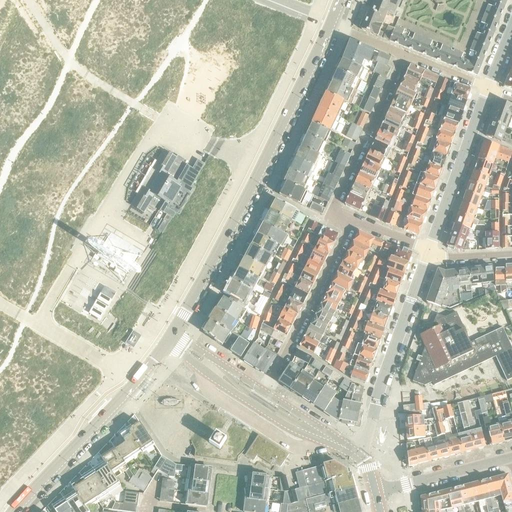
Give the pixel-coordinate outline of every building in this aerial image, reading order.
[(374,0),(372,7),(387,13),(393,15),(399,0),(374,0)] [(499,20),(504,6),(494,2),(492,7),(487,5),(484,14),(499,20)] [(379,30),(387,13),(372,7),(376,9),(374,13),(369,10),(364,21),(362,21),(359,27),(361,29),(361,30),(380,38),(383,32),(379,30)] [(485,24),(483,30),(493,34),(499,20),(484,14),(481,22),(485,24)] [(383,38),(389,41),(394,28),(388,26),(383,38)] [(404,30),(395,26),(394,28),(389,41),(403,47),(407,37),(402,35),(404,30)] [(476,34),(473,42),(487,48),(493,34),(483,30),(481,35),(476,34)] [(403,47),(417,52),(423,37),(414,34),(412,39),(407,37),(403,47)] [(431,58),(435,48),(430,46),(432,41),(423,37),(417,52),(431,58)] [(350,42),(343,59),(360,67),(363,61),(368,64),(373,51),(350,42)] [(474,53),(472,58),(482,62),(487,48),(473,42),(469,51),(474,53)] [(440,50),(435,48),(431,58),(445,63),(451,49),(442,45),(440,50)] [(445,63),(462,70),(467,60),(461,58),(463,53),(451,49),(445,63)] [(376,61),(378,62),(386,65),(390,58),(379,53),(376,61)] [(470,62),(467,60),(462,70),(476,76),(482,62),(472,58),(470,62)] [(343,59),(338,70),(355,78),(357,79),(362,68),(360,67),(343,59)] [(374,73),(386,79),(391,67),(386,65),(378,62),(372,72),(374,73)] [(418,83),(428,87),(430,88),(431,87),(420,81),(422,77),(436,83),(438,77),(409,65),(404,76),(418,83)] [(357,79),(355,78),(338,70),(333,82),(349,90),(350,90),(356,93),(362,81),(357,79)] [(376,81),(373,87),(380,90),(386,79),(374,73),(371,79),(376,81)] [(418,95),(420,96),(424,98),(429,100),(433,90),(430,88),(428,87),(425,94),(421,92),(422,90),(416,87),(418,83),(404,76),(399,87),(416,94),(418,95)] [(447,80),(442,78),(437,90),(443,92),(447,80)] [(333,82),(327,94),(343,102),(345,102),(350,90),(349,90),(333,82)] [(467,101),(471,90),(451,83),(449,88),(452,90),(450,95),(467,101)] [(370,85),(364,96),(375,102),(380,90),(373,87),(370,85)] [(399,87),(394,98),(410,105),(413,99),(415,100),(418,95),(416,94),(399,87)] [(439,100),(443,92),(437,90),(434,98),(439,100)] [(327,94),(320,109),(338,117),(341,112),(345,114),(349,107),(342,104),(343,102),(327,94)] [(448,107),(463,112),(467,101),(450,95),(448,94),(446,100),(450,102),(448,107)] [(364,108),(370,111),(375,102),(364,96),(361,104),(365,106),(364,108)] [(424,98),(420,96),(419,99),(422,101),(420,105),(426,108),(429,100),(424,98)] [(405,116),(410,105),(394,98),(389,108),(405,116)] [(511,105),(499,101),(491,122),(506,128),(507,128),(511,116),(511,105)] [(428,113),(434,115),(437,107),(431,105),(428,113)] [(440,117),(458,124),(463,112),(448,107),(444,118),(440,117)] [(389,108),(384,119),(401,127),(401,126),(406,116),(405,116),(389,108)] [(313,124),(328,131),(330,132),(331,129),(335,131),(339,124),(336,123),(338,117),(320,109),(313,124)] [(413,119),(415,120),(420,122),(423,115),(416,112),(413,119)] [(431,122),(434,115),(428,113),(425,120),(431,122)] [(357,126),(362,129),(368,116),(363,114),(357,126)] [(440,117),(436,128),(455,135),(458,124),(440,117)] [(396,137),(401,127),(384,119),(379,130),(396,137)] [(420,122),(415,120),(412,128),(417,130),(420,122)] [(508,136),(503,135),(506,128),(491,122),(486,136),(501,142),(504,143),(511,145),(511,141),(507,139),(508,136)] [(322,142),(328,131),(313,124),(307,135),(322,142)] [(356,142),(362,129),(357,126),(352,124),(346,137),(356,142)] [(428,129),(423,127),(420,134),(425,137),(428,129)] [(435,141),(436,141),(451,146),(455,135),(436,128),(436,129),(439,130),(437,136),(432,134),(431,139),(435,140),(435,141)] [(391,148),(396,137),(379,130),(374,140),(391,148)] [(409,134),(406,142),(412,144),(415,137),(409,134)] [(422,145),(426,146),(429,138),(425,137),(420,134),(415,146),(421,148),(422,145)] [(307,135),(302,147),(320,155),(325,144),(322,142),(307,135)] [(341,145),(352,150),(355,144),(344,139),(341,145)] [(374,140),(369,151),(383,157),(387,148),(390,149),(391,148),(374,140)] [(436,141),(432,152),(446,157),(451,146),(436,141)] [(511,151),(484,141),(478,159),(492,164),(495,158),(508,163),(511,151)] [(412,144),(406,142),(405,142),(401,150),(408,153),(412,144)] [(296,159),(315,168),(319,170),(321,165),(318,164),(322,156),(320,155),(302,147),(296,159)] [(411,157),(416,159),(419,151),(414,149),(411,157)] [(334,162),(335,163),(344,167),(350,155),(339,150),(335,160),(325,155),(324,157),(334,162)] [(176,158),(164,151),(153,169),(156,171),(145,189),(142,187),(132,205),(144,212),(147,208),(154,212),(156,208),(171,217),(172,218),(175,213),(179,214),(195,187),(191,185),(204,164),(203,164),(198,161),(192,171),(189,169),(189,168),(182,164),(184,160),(181,158),(177,156),(176,158)] [(383,158),(383,157),(369,151),(364,162),(378,168),(383,158)] [(422,161),(428,163),(442,168),(446,157),(432,152),(430,158),(424,156),(422,161)] [(397,164),(403,166),(406,158),(400,156),(397,164)] [(416,159),(411,157),(408,164),(413,166),(416,159)] [(291,171),(309,179),(315,168),(296,159),(291,171)] [(488,176),(492,164),(478,159),(473,171),(488,176)] [(380,169),(378,168),(364,162),(359,173),(375,180),(380,169)] [(339,179),(344,167),(335,163),(334,165),(331,163),(326,173),(328,174),(339,179)] [(428,163),(424,174),(438,179),(442,168),(428,163)] [(400,174),(403,166),(397,164),(395,169),(393,169),(392,171),(400,174)] [(291,171),(285,182),(305,192),(307,187),(306,186),(309,179),(291,171)] [(402,179),(407,181),(410,173),(405,171),(402,179)] [(473,171),(469,182),(484,187),(488,176),(473,171)] [(372,186),(375,180),(359,173),(354,183),(371,191),(373,187),(372,186)] [(415,184),(419,185),(434,190),(438,179),(424,174),(424,173),(421,181),(414,178),(413,183),(415,184)] [(328,174),(322,185),(333,191),(339,179),(328,174)] [(390,183),(389,186),(394,188),(397,181),(392,178),(389,178),(387,182),(390,183)] [(407,181),(402,179),(399,186),(404,189),(407,181)] [(492,190),(498,190),(499,187),(501,181),(495,179),(491,189),(492,190)] [(511,181),(506,179),(503,188),(508,189),(511,181)] [(311,194),(305,192),(285,182),(279,195),(303,206),(305,201),(307,202),(311,194)] [(480,198),(484,187),(469,182),(465,192),(480,198)] [(366,201),(371,191),(354,183),(349,194),(366,201)] [(390,197),(394,188),(389,186),(385,184),(382,192),(388,195),(388,196),(390,197)] [(430,202),(434,190),(419,185),(415,184),(411,195),(415,196),(430,202)] [(328,203),(333,191),(322,185),(316,197),(328,203)] [(398,190),(394,201),(399,203),(406,205),(407,201),(402,199),(401,201),(400,200),(403,192),(398,190)] [(476,208),(480,198),(465,192),(462,203),(476,208)] [(364,206),(366,201),(349,194),(344,205),(359,212),(362,205),(364,206)] [(415,196),(411,207),(426,213),(430,202),(415,196)] [(381,199),(378,207),(386,210),(389,202),(381,199)] [(293,209),(276,200),(270,212),(289,221),(303,229),(309,218),(293,209)] [(396,211),(399,203),(394,201),(390,209),(396,211)] [(309,209),(322,215),(325,209),(312,203),(309,209)] [(474,214),(476,208),(462,203),(458,214),(478,221),(480,216),(474,214)] [(374,205),(369,216),(381,222),(386,210),(378,207),(374,205)] [(406,218),(407,219),(422,224),(426,213),(411,207),(410,207),(406,218)] [(284,230),(289,221),(270,212),(264,223),(283,233),(290,237),(291,234),(284,230)] [(385,223),(393,227),(398,215),(389,212),(385,223)] [(481,222),(478,221),(458,214),(454,225),(469,230),(471,224),(476,226),(476,225),(483,225),(483,222),(481,222)] [(407,219),(403,230),(418,236),(422,224),(407,219)] [(313,231),(317,224),(312,221),(308,228),(313,231)] [(285,235),(283,233),(264,223),(258,235),(276,245),(279,246),(285,235)] [(485,228),(485,233),(498,233),(498,223),(491,224),(491,228),(485,228)] [(469,230),(454,225),(450,236),(464,241),(469,230)] [(318,236),(320,237),(333,244),(338,235),(322,227),(318,236)] [(358,231),(352,242),(370,251),(373,245),(381,248),(383,242),(374,239),(358,231)] [(485,250),(498,249),(498,233),(485,233),(479,233),(480,237),(480,238),(484,238),(485,250)] [(306,244),(307,243),(310,245),(314,238),(305,234),(301,241),(306,244)] [(279,246),(276,245),(258,235),(252,247),(271,257),(273,258),(275,259),(278,255),(275,253),(277,251),(282,254),(280,258),(278,261),(279,261),(285,264),(291,252),(286,250),(279,246)] [(468,243),(464,241),(450,236),(446,246),(447,246),(447,248),(453,251),(454,249),(461,251),(468,251),(468,243)] [(314,248),(328,255),(333,244),(320,237),(314,248)] [(368,256),(370,251),(352,242),(347,252),(362,260),(363,261),(366,255),(368,256)] [(395,253),(393,258),(408,264),(412,253),(386,243),(384,248),(395,253)] [(296,251),(301,254),(305,247),(300,244),(296,251)] [(266,268),(271,257),(252,247),(246,258),(264,267),(266,268)] [(308,252),(306,256),(323,265),(328,255),(314,248),(312,254),(308,252)] [(301,254),(296,251),(292,259),(298,261),(301,254)] [(357,270),(362,260),(347,252),(342,263),(355,269),(357,270)] [(371,255),(368,263),(373,265),(376,258),(371,255)] [(301,265),(305,267),(318,274),(323,265),(306,256),(301,265)] [(377,264),(389,269),(404,274),(408,264),(393,258),(390,257),(388,262),(379,259),(377,264)] [(257,279),(264,267),(246,258),(239,270),(257,279)] [(279,261),(273,272),(279,275),(285,264),(279,261)] [(350,279),(355,269),(342,263),(337,272),(350,279)] [(373,265),(368,263),(364,270),(370,273),(373,265)] [(286,271),(291,274),(295,266),(290,264),(286,271)] [(479,268),(481,284),(482,286),(489,285),(489,288),(493,287),(492,266),(479,268)] [(305,267),(300,277),(313,284),(318,274),(305,267)] [(506,283),(505,267),(504,267),(504,269),(495,269),(494,271),(495,286),(500,286),(500,292),(506,292),(506,283)] [(470,285),(481,284),(479,268),(468,269),(470,285)] [(385,279),(386,280),(400,285),(404,274),(389,269),(385,279)] [(465,291),(470,290),(470,285),(468,269),(457,271),(459,288),(465,288),(465,291)] [(273,288),(257,279),(239,270),(233,281),(251,290),(252,291),(256,285),(263,289),(270,293),(273,288)] [(459,290),(459,288),(457,271),(445,272),(438,270),(426,302),(440,307),(441,305),(449,308),(461,303),(460,295),(459,290)] [(291,274),(286,271),(282,278),(288,281),(291,274)] [(279,275),(273,272),(268,282),(274,285),(279,275)] [(353,281),(350,279),(337,272),(331,283),(345,291),(348,292),(353,281)] [(374,285),(378,277),(373,275),(369,283),(374,285)] [(359,283),(364,286),(367,279),(362,276),(359,283)] [(308,294),(313,284),(300,277),(294,287),(308,294)] [(396,296),(400,285),(386,280),(382,291),(396,296)] [(238,299),(236,302),(241,305),(244,302),(245,302),(251,290),(233,281),(227,293),(238,299)] [(331,283),(326,294),(340,301),(345,291),(331,283)] [(355,291),(360,293),(361,294),(364,286),(359,283),(355,291)] [(276,291),(280,293),(284,286),(279,284),(276,291)] [(96,302),(89,314),(99,319),(115,293),(105,287),(98,299),(96,302)] [(294,287),(289,298),(303,304),(308,294),(294,287)] [(367,289),(363,296),(368,298),(372,291),(367,289)] [(375,301),(376,301),(392,307),(396,296),(382,291),(379,290),(375,301)] [(277,301),(280,293),(276,291),(272,298),(277,301)] [(335,311),(340,301),(326,294),(321,304),(335,311)] [(471,294),(460,295),(461,303),(472,299),(471,294)] [(368,298),(363,296),(360,304),(365,306),(366,305),(368,298)] [(282,305),(281,307),(297,315),(303,304),(289,298),(285,306),(282,305)] [(353,298),(349,305),(355,308),(358,300),(353,298)] [(217,309),(239,323),(248,309),(237,303),(231,299),(229,302),(224,299),(217,309)] [(373,312),(389,317),(392,307),(376,301),(374,307),(373,312)] [(503,310),(505,310),(508,310),(507,301),(499,301),(503,310)] [(321,304),(315,314),(329,322),(332,317),(335,318),(337,312),(335,311),(321,304)] [(268,305),(265,312),(271,315),(271,313),(274,308),(268,305)] [(355,308),(349,305),(346,313),(351,315),(355,308)] [(260,315),(261,310),(255,307),(252,311),(253,311),(260,315)] [(292,326),(297,315),(281,307),(281,308),(276,318),(292,326)] [(359,319),(364,309),(359,307),(358,310),(357,310),(354,317),(359,319)] [(217,309),(210,320),(230,332),(232,333),(239,323),(217,309)] [(271,315),(265,312),(264,313),(262,321),(269,323),(271,315)] [(373,312),(369,322),(385,328),(389,317),(373,312)] [(470,343),(456,312),(444,317),(436,314),(430,331),(420,336),(425,345),(412,381),(424,386),(432,382),(433,386),(495,357),(506,381),(511,377),(511,349),(502,328),(470,343)] [(333,323),(329,322),(315,314),(310,325),(324,332),(327,334),(333,323)] [(255,331),(259,319),(252,317),(249,329),(255,331)] [(359,319),(354,317),(350,328),(355,330),(359,319)] [(271,328),(274,330),(286,336),(292,326),(276,318),(271,328)] [(210,320),(203,332),(215,340),(214,341),(221,346),(223,343),(225,344),(230,337),(232,333),(230,332),(210,320)] [(343,320),(340,327),(345,329),(348,322),(343,320)] [(381,339),(385,328),(369,322),(367,322),(363,333),(365,333),(381,339)] [(272,334),(274,330),(271,328),(262,324),(259,331),(268,335),(266,339),(269,340),(270,337),(272,334)] [(319,343),(324,332),(310,325),(305,336),(319,343)] [(334,338),(341,341),(345,329),(340,327),(337,333),(337,334),(336,334),(334,338)] [(240,335),(242,337),(250,342),(253,337),(255,331),(249,329),(246,333),(245,332),(243,331),(240,335)] [(125,342),(133,348),(141,335),(133,330),(125,342)] [(286,336),(274,330),(272,334),(270,337),(283,343),(286,336)] [(345,339),(350,341),(352,338),(354,334),(348,332),(345,339)] [(360,345),(377,351),(381,339),(365,333),(362,341),(360,345)] [(326,347),(319,343),(305,336),(299,347),(313,354),(317,346),(325,350),(326,347)] [(240,358),(249,344),(239,338),(237,340),(234,345),(233,344),(229,348),(230,350),(230,351),(240,358)] [(347,349),(350,341),(345,339),(342,347),(341,350),(345,352),(347,349)] [(244,360),(254,367),(267,347),(256,341),(244,360)] [(334,341),(331,349),(336,351),(339,343),(334,341)] [(358,357),(373,362),(377,351),(360,345),(357,344),(354,355),(358,357)] [(265,374),(276,357),(271,354),(273,351),(267,347),(254,367),(265,374)] [(330,365),(336,351),(331,349),(325,361),(330,365)] [(297,350),(294,357),(307,363),(310,357),(297,350)] [(339,353),(336,361),(341,363),(344,355),(345,352),(341,350),(339,353)] [(354,367),(369,373),(373,362),(358,357),(354,355),(350,366),(354,367)] [(318,370),(322,364),(315,359),(310,365),(318,370)] [(333,367),(343,374),(347,365),(341,363),(336,361),(333,367)] [(301,373),(290,365),(279,382),(290,389),(301,373)] [(312,381),(311,381),(301,397),(312,404),(324,386),(329,378),(333,372),(325,366),(321,372),(327,377),(321,386),(312,381)] [(354,367),(350,379),(365,384),(369,373),(354,367)] [(342,377),(333,372),(329,378),(338,383),(342,377)] [(301,397),(311,381),(304,376),(305,375),(301,373),(290,389),(301,397)] [(339,387),(347,393),(351,383),(344,379),(340,384),(339,387)] [(343,402),(339,419),(356,423),(360,406),(363,388),(357,386),(351,383),(347,393),(343,402)] [(336,393),(324,386),(312,404),(324,411),(333,398),(336,393)] [(486,428),(491,445),(497,444),(498,444),(500,444),(501,442),(504,442),(499,423),(490,426),(482,397),(470,400),(473,412),(481,411),(485,428),(486,428)] [(333,398),(324,411),(338,421),(339,419),(343,402),(337,401),(333,398)] [(507,421),(499,423),(504,442),(505,442),(506,442),(508,442),(509,440),(511,439),(511,427),(510,421),(511,419),(507,400),(502,401),(507,421)] [(475,430),(467,401),(463,402),(475,449),(478,448),(479,449),(482,448),(483,447),(485,447),(480,428),(475,430)] [(469,452),(470,450),(475,449),(463,402),(457,403),(463,429),(458,430),(459,434),(464,452),(465,452),(466,453),(469,452)] [(437,408),(441,423),(444,435),(446,442),(450,456),(455,454),(457,455),(460,454),(460,453),(462,453),(457,434),(451,436),(447,421),(443,422),(441,413),(443,413),(445,419),(453,417),(450,405),(437,408)] [(422,416),(405,417),(406,429),(428,427),(441,423),(437,408),(431,409),(432,419),(423,420),(422,416)] [(130,429),(128,430),(140,449),(141,450),(152,443),(139,423),(130,429)] [(424,432),(428,432),(434,431),(436,437),(444,435),(441,423),(428,427),(406,429),(407,440),(424,438),(424,432)] [(122,460),(140,449),(128,430),(120,435),(124,441),(120,443),(121,446),(115,450),(122,460)] [(215,431),(208,443),(219,450),(227,439),(221,435),(215,431)] [(244,455),(251,460),(253,461),(256,456),(270,465),(272,461),(280,467),(288,455),(272,444),(258,435),(244,455)] [(450,456),(446,442),(432,445),(430,438),(423,440),(429,461),(443,458),(444,458),(447,458),(448,456),(450,456)] [(429,461),(423,440),(418,440),(420,448),(416,449),(417,451),(415,451),(416,454),(407,456),(408,467),(410,466),(411,467),(416,466),(417,464),(429,461)] [(415,443),(406,444),(407,456),(416,454),(415,451),(417,451),(416,449),(415,443)] [(124,463),(122,460),(115,450),(102,459),(104,462),(112,474),(114,473),(113,471),(119,467),(122,473),(124,471),(130,480),(128,482),(143,492),(148,485),(132,475),(128,468),(124,463)] [(158,469),(160,471),(167,459),(161,456),(154,467),(158,469)] [(181,472),(182,466),(175,465),(167,459),(160,471),(169,476),(174,477),(175,471),(181,472)] [(99,467),(94,471),(107,491),(119,484),(112,474),(104,462),(98,466),(99,467)] [(299,488),(349,475),(348,471),(348,470),(340,466),(338,464),(335,465),(335,462),(320,466),(295,473),(299,488)] [(132,475),(148,485),(151,479),(148,475),(139,469),(138,470),(134,464),(128,468),(132,475)] [(192,467),(191,479),(209,482),(210,469),(192,467)] [(96,499),(107,491),(94,471),(82,478),(96,499)] [(248,487),(267,489),(268,477),(272,478),(272,477),(248,474),(248,475),(249,475),(249,476),(246,476),(246,483),(248,483),(248,487)] [(294,490),(297,502),(329,494),(352,487),(349,475),(299,488),(294,490)] [(506,475),(497,478),(501,496),(505,511),(511,511),(511,495),(507,476),(506,475)] [(285,476),(279,477),(280,491),(286,492),(287,492),(289,491),(285,476)] [(84,506),(96,499),(82,478),(71,486),(75,493),(84,506)] [(489,479),(485,481),(492,511),(498,511),(495,501),(494,502),(493,498),(501,496),(497,478),(490,480),(489,479)] [(207,494),(209,482),(191,479),(189,492),(207,494)] [(492,511),(485,481),(480,482),(473,484),(477,502),(484,500),(485,504),(487,511),(491,511),(492,511),(491,511),(492,511)] [(470,511),(469,504),(475,503),(470,485),(463,487),(463,486),(458,488),(464,511),(470,511)] [(265,502),(267,489),(248,487),(248,488),(244,489),(245,496),(247,496),(246,500),(265,502)] [(353,487),(352,487),(329,494),(333,507),(355,501),(356,501),(356,500),(353,488),(353,487)] [(160,501),(173,503),(174,497),(168,496),(169,489),(168,489),(162,488),(160,501)] [(453,489),(446,491),(450,508),(451,509),(459,507),(460,511),(458,511),(464,511),(458,488),(453,489)] [(289,491),(287,492),(290,504),(297,502),(294,490),(289,491)] [(125,491),(123,504),(137,506),(138,493),(125,491)] [(421,511),(430,511),(439,511),(440,511),(450,508),(446,491),(437,493),(428,496),(421,497),(421,511)] [(205,507),(207,494),(189,492),(187,505),(205,507)] [(88,511),(84,506),(75,493),(64,500),(71,511),(88,511)] [(290,504),(287,505),(285,511),(357,511),(357,507),(355,501),(333,507),(329,494),(297,502),(290,504)] [(55,511),(71,511),(64,500),(53,508),(55,511)] [(244,511),(243,511),(263,511),(265,502),(246,500),(246,504),(242,504),(243,511),(245,511),(244,511)] [(128,511),(135,511),(137,506),(123,504),(113,503),(112,510),(128,511)]
